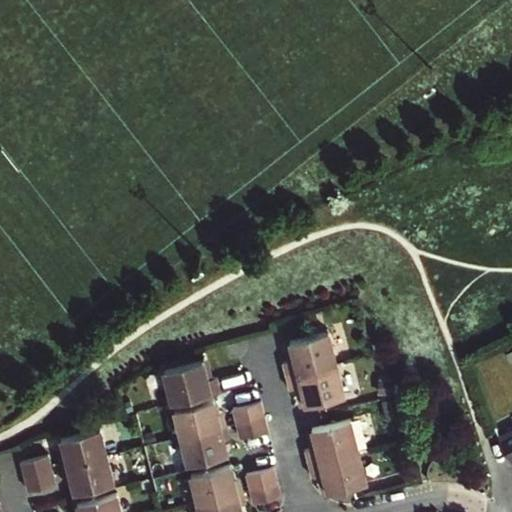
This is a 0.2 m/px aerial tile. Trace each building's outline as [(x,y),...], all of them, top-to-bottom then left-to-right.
[(292,368),(287,369),(290,383),(340,371),(332,339),(294,348),(296,357),(290,358),(292,368)] [(170,375),(178,408),(227,397),(223,382),(214,385),(209,366),(170,375)] [(340,371),(290,383),(293,397),(299,395),(301,405),(307,404),(309,412),(348,403),(340,371)] [(219,404),(180,413),(186,441),(226,432),(219,404)] [(265,422),(262,408),(234,414),(237,429),(265,422)] [(511,418),(497,426),(511,455),(511,418)] [(269,436),(265,422),(237,429),(241,443),(269,436)] [(313,453),(307,455),(310,469),(361,456),(353,424),(314,434),(316,442),(310,444),(313,453)] [(70,440),(77,467),(116,458),(110,430),(70,440)] [(226,432),(186,441),(193,469),(233,459),(226,432)] [(59,456),(31,463),(35,477),(62,471),(59,456)] [(361,456),(310,469),(314,482),(319,481),(322,491),(327,489),(330,498),(368,489),(361,456)] [(116,458),(77,467),(83,495),(123,485),(116,458)] [(201,505),(241,495),(234,468),(195,477),(201,505)] [(35,477),(38,492),(66,485),(62,471),(35,477)] [(281,486),(277,471),(250,478),(254,492),(281,486)] [(284,500),(281,486),(254,492),(257,507),(284,500)] [(85,503),(87,511),(129,511),(125,494),(85,503)] [(245,511),(241,495),(201,505),(203,511),(245,511)]
